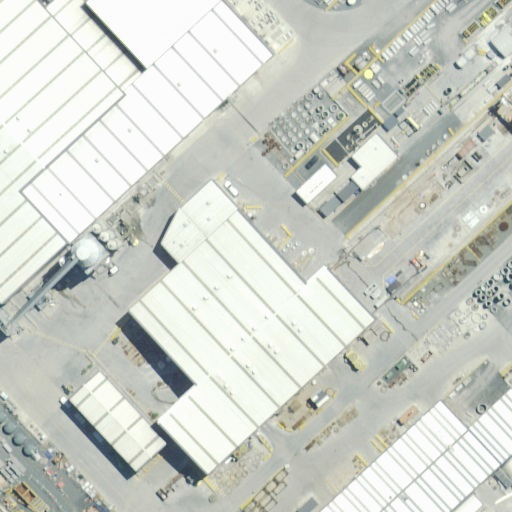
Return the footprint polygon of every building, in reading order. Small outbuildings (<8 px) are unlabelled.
[(0,0),(0,313),(60,257),(12,206),(157,70),(90,0),(39,0),(39,1),(37,0),(0,0)] [(288,102),(259,129),(294,167),(323,141),(288,102)] [(334,196),(317,210),(325,220),(342,205),(334,196)] [(156,431),(197,475),(367,319),(309,257),(285,279),(224,213),(120,308),(198,393),(156,431)] [(153,447),(79,371),(47,402),(121,477),(153,447)]
